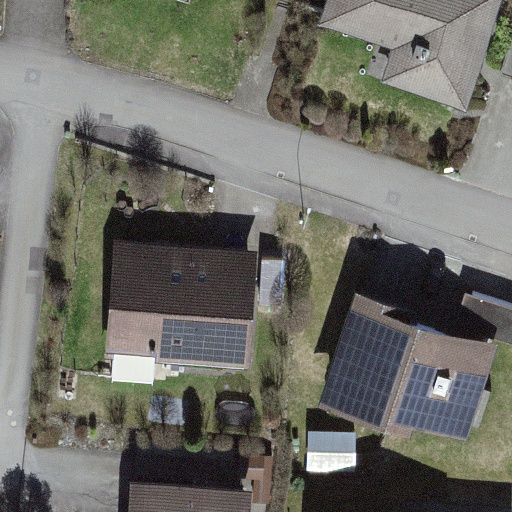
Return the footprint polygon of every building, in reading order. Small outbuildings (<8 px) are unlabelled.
[(370,79),(454,109),(493,0),(318,0),(312,18),(383,43),(370,79)] [(511,78),(511,30),(499,74),(511,78)] [(248,247),(110,238),(102,363),(240,372),(248,247)] [(345,286),(312,391),(463,438),(496,333),(345,286)] [(124,473),(121,511),(242,511),(244,480),(124,473)]
